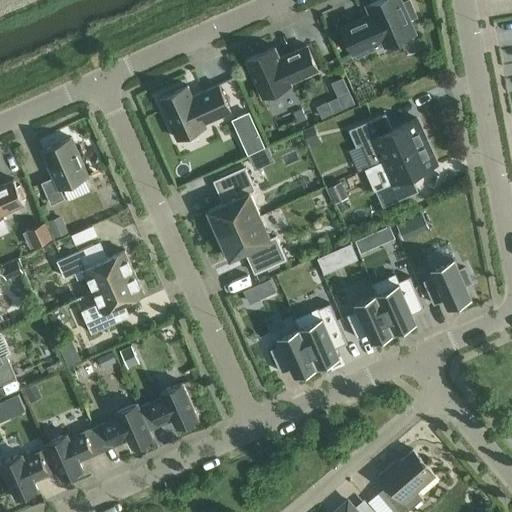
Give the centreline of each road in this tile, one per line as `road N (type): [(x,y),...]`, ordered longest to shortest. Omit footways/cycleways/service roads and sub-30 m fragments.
road 1 (residential): [(250,431),(101,83)]
road 2 (residential): [(511,290),(448,0)]
road 3 (residential): [(298,0),(101,83)]
road 4 (residential): [(74,511),(250,431)]
road 5 (residential): [(250,431),(422,359)]
road 6 (residential): [(426,392),(294,511)]
road 7 (residential): [(511,490),(426,392)]
